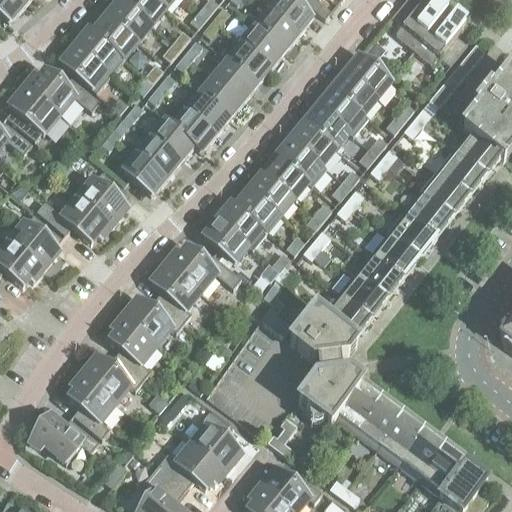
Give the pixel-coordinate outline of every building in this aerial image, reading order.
[(25,11),(10,0),(0,0),(0,20),(8,27),(12,22),(14,24),(25,11)] [(10,0),(25,11),(33,0),(10,0)] [(121,0),(118,4),(151,31),(165,15),(147,0),(121,0)] [(147,0),(165,15),(176,0),(147,0)] [(245,0),(233,0),(229,5),(237,11),(245,0)] [(284,0),(282,0),(269,16),(299,41),(309,28),(307,27),(311,22),(284,0)] [(303,0),(300,4),(313,16),(319,8),(309,0),(303,0)] [(395,40),(414,55),(446,15),(428,0),(419,11),(408,2),(391,23),(402,32),(395,40)] [(210,3),(199,15),(208,22),(218,10),(210,3)] [(110,18),(106,22),(137,48),(151,31),(118,4),(108,16),(110,18)] [(319,8),(313,16),(324,25),(330,17),(319,8)] [(265,12),(251,29),(283,56),(287,52),(288,53),(299,41),(269,16),(265,12)] [(222,14),(212,26),(219,32),(229,20),(222,14)] [(208,22),(199,15),(189,28),(198,34),(208,22)] [(446,15),(414,55),(432,70),(438,62),(449,71),(467,50),(456,41),(465,31),(446,15)] [(89,35),(89,36),(124,65),(125,64),(124,64),(137,48),(106,22),(103,26),(101,25),(91,37),(89,35)] [(219,32),(212,26),(202,38),(209,44),(219,32)] [(251,29),(237,46),(271,74),(281,62),(280,60),(283,56),(251,29)] [(83,39),(73,51),(110,82),(124,65),(89,36),(85,40),(83,39)] [(182,37),(172,49),(180,55),(190,43),(182,37)] [(223,63),(227,67),(228,66),(256,89),(259,85),(261,87),(271,74),(237,46),(223,63)] [(195,47),(185,59),(192,65),(202,53),(195,47)] [(180,55),(172,49),(162,61),(170,68),(180,55)] [(475,50),(469,57),(478,65),(484,58),(475,50)] [(110,82),(73,51),(63,63),(65,65),(60,70),(96,99),(110,82)] [(469,57),(464,64),(472,72),(478,65),(469,57)] [(192,65),(185,59),(175,71),(182,77),(192,65)] [(353,65),(343,77),(376,105),(390,87),(359,61),(355,66),(353,65)] [(464,64),(458,72),(467,79),(472,72),(464,64)] [(227,67),(214,83),(244,107),(254,95),(252,93),(256,89),(228,66),(227,67)] [(155,70),(145,82),(153,89),(163,77),(155,70)] [(458,72),(452,79),(461,86),(467,79),(458,72)] [(462,134),(468,139),(469,138),(501,163),(500,164),(503,166),(511,154),(511,78),(508,76),(492,96),(489,94),(476,110),(479,113),(462,134)] [(35,81),(25,94),(59,121),(73,104),(91,118),(99,109),(71,85),(65,94),(45,77),(39,84),(35,81)] [(335,91),(331,96),(362,121),(363,120),(376,105),(343,77),(333,89),(335,91)] [(452,79),(446,86),(455,93),(461,86),(452,79)] [(167,80),(157,92),(164,98),(175,86),(167,80)] [(153,89),(145,82),(134,94),(143,101),(153,89)] [(214,83),(200,100),(228,123),(231,119),(233,120),(244,107),(214,83)] [(446,86),(440,93),(449,100),(455,93),(446,86)] [(164,98),(157,92),(147,105),(154,111),(164,98)] [(440,93),(434,100),(443,107),(449,100),(440,93)] [(59,121),(25,94),(9,113),(12,116),(5,124),(34,148),(41,140),(42,141),(59,121)] [(324,101),(316,111),(349,138),(348,139),(352,142),(367,124),(363,120),(362,121),(331,96),(326,102),(324,101)] [(200,100),(186,117),(216,141),(226,129),(224,127),(228,123),(200,100)] [(443,107),(434,100),(429,107),(438,114),(443,107)] [(109,116),(117,123),(127,110),(119,103),(109,116)] [(406,108),(395,121),(404,128),(414,115),(406,108)] [(125,122),(132,128),(142,115),(135,109),(125,122)] [(306,127),(304,129),(335,155),(348,139),(349,138),(316,111),(304,125),(306,127)] [(422,115),(412,126),(421,133),(430,122),(422,115)] [(186,117),(174,132),(173,133),(195,151),(194,152),(199,157),(204,152),(206,153),(216,141),(186,117)] [(404,128),(395,121),(385,133),(394,140),(404,128)] [(121,126),(111,138),(118,144),(129,132),(121,126)] [(166,126),(151,144),(179,166),(182,162),(184,164),(194,152),(195,151),(173,133),(174,132),(166,126)] [(421,133),(412,126),(403,137),(412,145),(421,133)] [(0,153),(5,147),(23,162),(31,152),(2,128),(0,130),(0,153)] [(297,134),(288,144),(321,171),(335,155),(304,129),(299,135),(297,134)] [(105,146),(94,137),(88,145),(98,154),(101,151),(105,146)] [(118,144),(111,138),(105,146),(101,151),(108,157),(118,144)] [(469,138),(468,139),(453,158),(484,183),(500,164),(501,163),(469,138)] [(378,142),(368,154),(376,161),(386,149),(378,142)] [(151,144),(138,160),(167,185),(177,172),(175,171),(179,166),(151,144)] [(278,160),(276,163),(307,188),(306,189),(310,193),(325,174),(321,171),(288,144),(277,159),(278,160)] [(376,161),(368,154),(358,166),(366,173),(376,161)] [(388,155),(379,167),(387,174),(397,163),(388,155)] [(453,158),(436,179),(468,204),(484,183),(453,158)] [(167,185),(138,160),(123,178),(151,200),(155,195),(157,197),(167,185)] [(270,167),(261,178),(293,205),(306,189),(307,188),(276,163),(272,168),(270,167)] [(51,174),(47,166),(38,171),(42,179),(51,174)] [(387,174),(379,167),(370,178),(378,185),(387,174)] [(351,175),(340,188),(349,194),(359,182),(351,175)] [(251,193),(249,196),(279,221),(293,205),(261,178),(249,191),(251,193)] [(93,186),(77,205),(110,233),(127,214),(123,211),(130,203),(101,179),(94,187),(93,186)] [(436,179),(420,200),(451,225),(468,204),(436,179)] [(349,194),(340,188),(330,200),(339,207),(349,194)] [(22,192),(11,199),(20,207),(28,197),(22,192)] [(243,200),(233,211),(265,238),(279,221),(249,196),(245,201),(243,200)] [(355,196),(345,207),(354,214),(363,203),(355,196)] [(420,200),(403,220),(435,245),(451,225),(420,200)] [(110,233),(77,205),(62,223),(44,208),(36,218),(65,242),(72,234),(90,250),(96,242),(100,246),(110,233)] [(354,214),(345,207),(336,219),(345,226),(354,214)] [(225,213),(215,225),(248,252),(246,255),(250,258),(264,241),(264,240),(265,238),(233,211),(231,209),(227,215),(225,213)] [(323,209),(313,221),(321,228),(331,215),(323,209)] [(403,220),(387,241),(418,266),(435,245),(403,220)] [(321,228),(313,221),(303,233),(311,240),(321,228)] [(25,229),(8,248),(42,276),(59,257),(55,254),(62,246),(33,222),(26,230),(25,229)] [(248,252),(215,225),(205,238),(207,239),(203,244),(234,269),(246,255),(248,252)] [(321,237),(312,248),(320,255),(330,244),(321,237)] [(387,241),(371,261),(402,286),(418,266),(387,241)] [(285,254),(293,261),(304,249),(296,242),(285,254)] [(42,276),(8,248),(0,258),(0,281),(4,277),(22,292),(28,285),(32,289),(42,276)] [(320,255),(312,248),(302,260),(311,267),(314,263),(320,255)] [(176,258),(166,270),(200,298),(215,281),(232,295),(241,285),(212,261),(205,270),(186,254),(180,261),(176,258)] [(320,255),(314,263),(324,271),(331,264),(320,255)] [(272,271),(280,278),(284,273),(290,265),(282,258),(272,271)] [(371,261),(354,282),(385,307),(402,286),(371,261)] [(161,299),(154,306),(183,330),(191,320),(185,315),(200,298),(166,270),(150,290),(161,299)] [(284,273),(280,278),(274,284),(283,291),(292,280),(284,273)] [(240,275),(235,280),(246,289),(251,284),(240,275)] [(354,282),(338,303),(369,328),(385,307),(354,282)] [(272,310),(276,304),(281,297),(272,291),(263,304),(272,310)] [(338,303),(322,322),(321,323),(353,348),(353,347),(369,328),(338,303)] [(276,304),(272,310),(268,315),(276,321),(284,309),(276,304)] [(137,305),(121,325),(155,353),(170,335),(175,340),(183,330),(154,306),(148,314),(137,305)] [(260,327),(268,333),(276,321),(268,315),(260,327)] [(321,323),(322,322),(314,316),(289,348),(312,366),(346,362),(356,350),(353,347),(353,348),(321,323)] [(268,333),(275,338),(283,326),(276,321),(268,333)] [(120,356),(114,364),(142,388),(150,378),(141,370),(155,353),(121,325),(111,337),(115,340),(109,348),(120,356)] [(283,326),(275,338),(283,343),(291,331),(283,326)] [(511,339),(503,351),(511,357),(511,339)] [(221,348),(215,356),(225,363),(231,356),(221,348)] [(97,363),(81,382),(114,410),(129,393),(135,397),(142,388),(114,364),(107,372),(97,363)] [(330,431),(335,424),(334,423),(358,392),(359,393),(362,389),(349,380),(314,384),(297,407),(330,431)] [(114,410),(81,382),(70,395),(74,398),(68,405),(79,414),(72,422),(101,446),(110,436),(100,428),(114,410)] [(189,391),(200,400),(207,392),(195,383),(189,391)] [(336,423),(356,438),(379,407),(359,393),(358,392),(334,423),(335,424),(336,423)] [(156,400),(149,409),(159,418),(167,408),(156,400)] [(356,438),(378,454),(401,423),(379,407),(356,438)] [(206,434),(191,451),(225,479),(241,460),(231,451),(237,443),(208,419),(200,429),(206,434)] [(164,420),(160,424),(161,425),(167,430),(171,425),(165,420),(164,420)] [(33,443),(29,449),(40,456),(44,452),(65,470),(81,452),(90,460),(99,449),(70,426),(63,434),(48,422),(32,442),(33,443)] [(378,454),(399,470),(422,439),(401,423),(378,454)] [(279,433),(283,435),(291,441),(296,434),(285,425),(279,433)] [(283,435),(276,445),(283,451),(291,441),(283,435)] [(399,470),(420,485),(443,454),(422,439),(399,470)] [(267,449),(278,458),(283,451),(276,445),(272,443),(267,449)] [(167,461),(159,470),(188,494),(194,487),(205,495),(211,488),(215,491),(225,479),(191,451),(176,469),(167,461)] [(283,451),(278,458),(290,466),(295,459),(283,451)] [(127,467),(133,459),(125,452),(119,460),(127,467)] [(420,485),(441,501),(464,470),(443,454),(420,485)] [(299,473),(312,483),(318,474),(306,465),(299,473)] [(102,487),(112,495),(127,476),(118,468),(102,487)] [(173,511),(188,494),(159,470),(142,490),(152,498),(140,511),(173,511)] [(486,487),(464,470),(441,501),(433,511),(485,511),(487,509),(476,500),(486,487)] [(275,475),(259,495),(280,511),(301,511),(309,503),(314,508),(321,499),(293,476),(286,484),(275,475)] [(329,495),(341,504),(347,496),(335,487),(329,495)] [(280,511),(259,495),(249,507),(253,510),(251,511),(280,511)] [(347,496),(341,504),(351,511),(353,511),(359,504),(347,496)]
